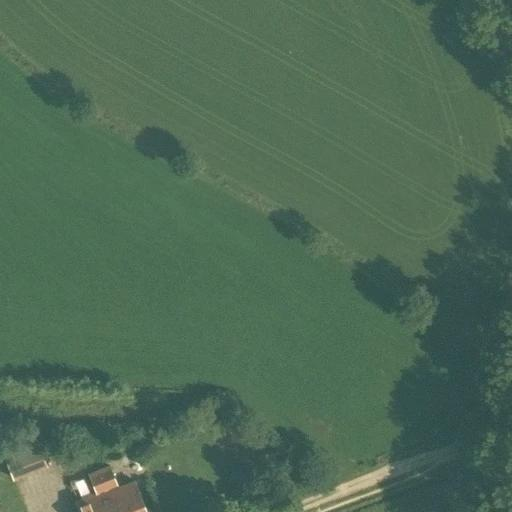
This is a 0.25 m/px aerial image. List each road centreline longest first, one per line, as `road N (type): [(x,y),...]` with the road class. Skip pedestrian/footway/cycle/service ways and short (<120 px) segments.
road 1 (track): [(494,434),(289,511)]
road 2 (tertiary): [(480,511),(511,331)]
